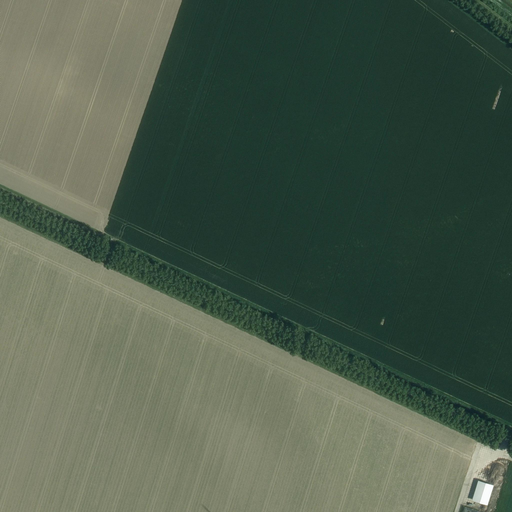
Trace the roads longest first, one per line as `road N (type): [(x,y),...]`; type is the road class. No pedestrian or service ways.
road 1 (track): [(0,185),(511,426)]
road 2 (unclassified): [(511,440),(0,200)]
road 3 (track): [(0,216),(478,443)]
